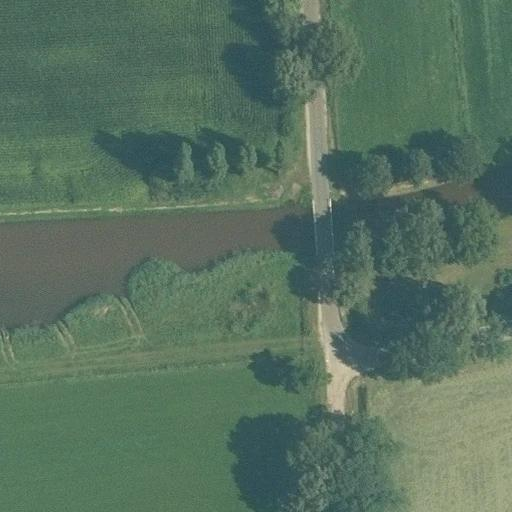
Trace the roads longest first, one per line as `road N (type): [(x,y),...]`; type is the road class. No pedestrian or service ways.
road 1 (unclassified): [(336,364),(307,0)]
road 2 (unclassified): [(336,364),(511,325)]
road 3 (track): [(338,511),(336,364)]
